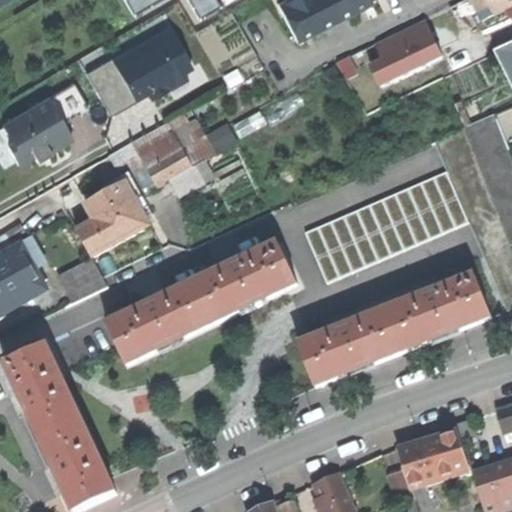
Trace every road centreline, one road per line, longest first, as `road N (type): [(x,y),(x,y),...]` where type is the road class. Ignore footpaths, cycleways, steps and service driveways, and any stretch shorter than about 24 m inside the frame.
road 1 (secondary): [(511,367),(359,420),(168,511)]
road 2 (unknown): [(312,279),(469,226)]
